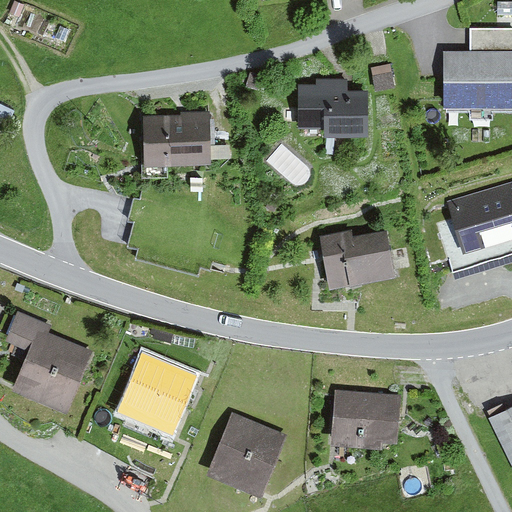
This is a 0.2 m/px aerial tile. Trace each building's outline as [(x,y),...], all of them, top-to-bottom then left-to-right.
[(479,49),(454,49),(453,104),(511,105),(511,24),(479,24),(479,49)] [(401,59),(380,63),(384,84),(384,87),(405,84),(404,81),(401,59)] [(337,81),(305,80),(305,124),(329,124),(329,132),(376,133),(377,91),(336,90),(337,81)] [(220,112),(152,114),(153,163),(222,161),(220,112)] [(511,181),(457,198),(462,215),(448,219),(465,275),(511,260),(511,181)] [(361,228),(328,234),(339,288),(406,274),(397,226),(362,233),(361,228)] [(46,328),(13,313),(0,340),(0,343),(17,351),(0,387),(58,414),(83,359),(41,339),(46,328)] [(189,380),(137,354),(108,414),(160,439),(189,380)] [(401,397),(332,392),(328,440),(398,446),(401,397)] [(511,407),(488,419),(511,470),(511,407)] [(281,442),(228,418),(203,473),(256,496),(281,442)]
